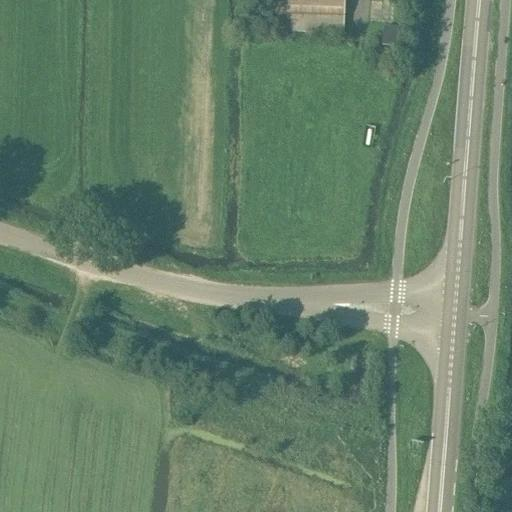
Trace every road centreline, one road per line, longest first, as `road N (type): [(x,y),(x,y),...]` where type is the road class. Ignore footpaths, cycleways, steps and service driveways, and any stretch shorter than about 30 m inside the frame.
road 1 (unclassified): [(0,231),(158,281),(334,304)]
road 2 (tertiary): [(452,314),(478,0)]
road 3 (tertiary): [(438,511),(452,314)]
road 4 (unclassified): [(452,314),(395,294),(334,304)]
road 5 (unclassified): [(334,304),(392,323),(452,314)]
